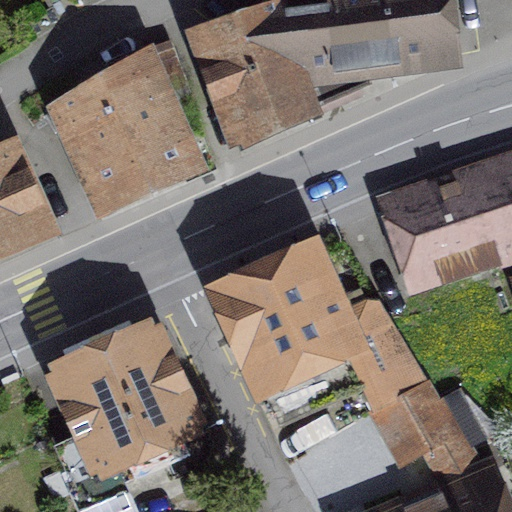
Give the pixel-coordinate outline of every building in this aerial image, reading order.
[(260,0),(262,10),(186,38),(233,159),(320,125),(310,100),(461,80),(452,0),(260,0)] [(158,49),(45,111),(100,221),(210,173),(158,49)] [(18,141),(0,149),(0,266),(62,238),(18,141)] [(511,175),(383,217),(411,305),(511,273),(511,175)] [(315,243),(207,297),(262,407),(352,366),(378,419),(372,423),(403,479),(424,466),(438,488),(479,462),(460,440),(431,391),(425,393),(379,315),(358,329),(315,243)] [(159,324),(43,374),(93,489),(209,439),(159,324)] [(507,511),(493,476),(403,511),(507,511)]
